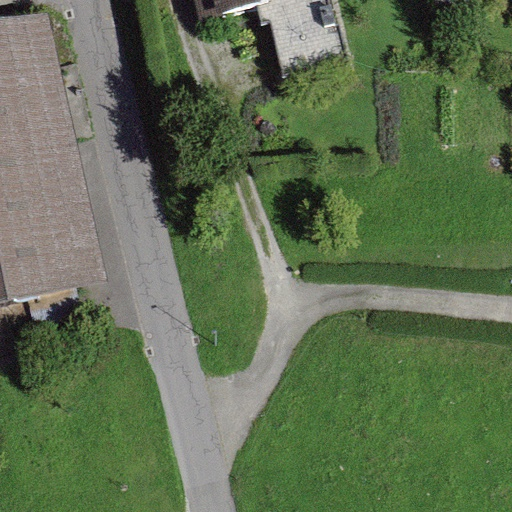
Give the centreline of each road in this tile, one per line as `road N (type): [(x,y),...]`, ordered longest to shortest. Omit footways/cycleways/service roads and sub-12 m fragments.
road 1 (residential): [(89,0),(210,511)]
road 2 (track): [(189,0),(294,311)]
